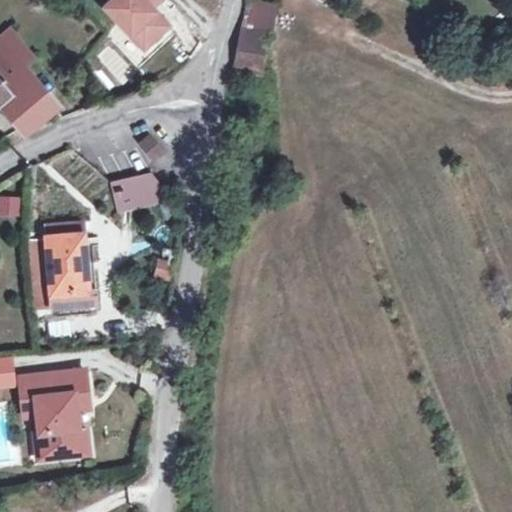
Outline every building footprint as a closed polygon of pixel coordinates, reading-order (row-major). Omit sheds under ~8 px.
[(115,0),(106,8),(144,49),(167,27),(150,8),(158,0),(115,0)] [(246,3),(242,32),(266,36),(271,37),(275,8),(246,3)] [(0,105),(20,129),(24,133),(56,107),(22,67),(33,58),(8,29),(0,35),(0,105)] [(234,71),(236,71),(261,74),(266,36),(242,32),(234,71)] [(118,77),(127,68),(107,47),(98,55),(118,77)] [(154,130),(138,139),(151,161),(166,152),(154,130)] [(169,203),(166,190),(152,173),(110,183),(121,214),(169,203)] [(0,195),(0,216),(19,216),(19,196),(0,195)] [(84,237),(48,240),(54,312),(99,309),(95,270),(87,271),(84,237)] [(34,315),(54,312),(48,240),(29,242),(34,315)] [(40,434),(36,435),(39,460),(89,454),(86,429),(79,429),(77,412),(76,404),(89,402),(85,371),(48,376),(48,381),(21,385),(24,410),(37,409),(40,434)] [(48,376),(20,379),(21,385),(48,381),(48,376)] [(89,402),(76,404),(77,412),(90,409),(89,402)] [(37,409),(24,410),(24,417),(33,416),(36,435),(40,434),(37,409)] [(58,492),(56,480),(37,484),(39,496),(58,492)]
